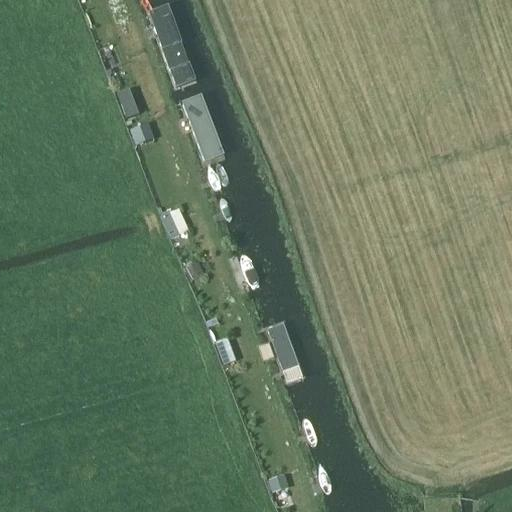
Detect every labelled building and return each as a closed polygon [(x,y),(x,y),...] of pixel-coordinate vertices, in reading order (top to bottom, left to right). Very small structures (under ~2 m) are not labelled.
[(142,0),(164,61),(185,54),(166,0),(142,0)] [(201,93),(180,100),(209,183),(230,176),(201,93)] [(128,103),(120,106),(126,120),(133,118),(138,116),(133,102),(128,103)] [(138,131),(130,133),(136,148),(143,146),(154,141),(148,127),(138,131)] [(178,212),(162,219),(171,241),(188,233),(178,212)] [(186,270),(192,282),(205,276),(198,264),(186,270)] [(249,296),(269,348),(287,341),(268,289),(249,296)] [(227,340),(215,345),(220,356),(231,352),(227,340)] [(284,477),(268,482),(272,494),(288,489),(284,477)]
